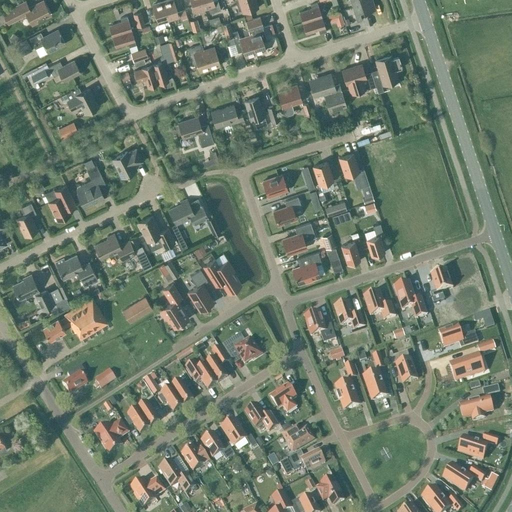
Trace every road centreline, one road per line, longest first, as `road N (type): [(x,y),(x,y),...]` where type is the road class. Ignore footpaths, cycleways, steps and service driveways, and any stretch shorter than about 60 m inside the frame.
road 1 (residential): [(100,479),(300,351)]
road 2 (secondary): [(492,235),(421,22)]
road 3 (residential): [(278,282),(243,177),(349,136)]
road 4 (residential): [(286,305),(492,235)]
road 5 (residential): [(343,440),(395,419),(418,422),(429,434),(433,447),(420,476),(376,509)]
road 6 (residential): [(100,479),(4,329)]
road 7 (residential): [(132,121),(298,61)]
road 8 (residential): [(0,268),(148,192)]
road 9 (residential): [(298,61),(421,22)]
road 10 (residential): [(278,282),(175,348)]
road 11 (residential): [(132,121),(77,13)]
